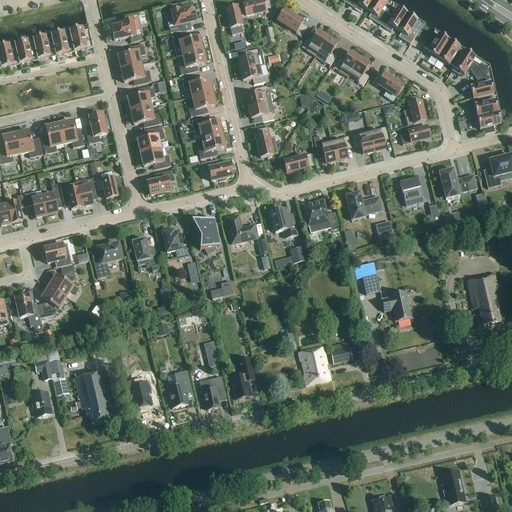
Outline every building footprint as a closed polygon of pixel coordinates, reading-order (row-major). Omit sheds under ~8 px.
[(363,11),(367,13),(375,0),(353,0),(349,7),(360,15),(363,11)] [(368,20),(379,27),(387,15),(382,12),(387,4),(381,0),(375,0),(367,13),(371,15),(368,20)] [(271,14),(268,2),(262,4),(262,3),(243,8),(243,9),(245,19),(259,15),(260,17),(271,14)] [(240,22),(246,20),(245,19),(243,9),(237,10),(237,9),(226,11),(230,31),(232,37),(243,35),(241,28),(240,22)] [(180,27),(196,24),(194,15),(192,16),(191,10),(179,13),(179,11),(171,13),(173,24),(167,25),(170,36),(182,33),(180,27)] [(393,30),(397,32),(407,17),(397,10),(392,18),(387,15),(379,27),(391,34),(393,30)] [(277,23),(296,35),(295,36),(300,39),(307,29),(302,26),(303,24),(284,12),(277,23)] [(407,17),(397,32),(401,35),(398,39),(410,46),(418,35),(412,31),(417,23),(407,17)] [(124,26),(113,28),(114,34),(112,34),(114,43),(129,39),(131,45),(143,42),(140,31),(134,33),(132,22),(124,24),(124,26)] [(275,44),(272,29),(265,31),(268,45),(275,44)] [(70,36),(73,50),(74,53),(86,50),(86,47),(92,46),(92,49),(93,49),(89,31),(82,33),(82,30),(69,33),(70,36)] [(52,40),(55,54),(56,57),(68,54),(68,51),(73,50),(70,36),(64,37),(63,34),(51,37),(52,40)] [(305,53),(315,59),(327,40),(318,34),(312,42),(308,39),(301,49),(306,52),(305,53)] [(430,59),(436,63),(449,43),(438,37),(437,38),(433,35),(424,49),(428,52),(427,54),(431,57),(430,59)] [(180,49),(182,57),(205,52),(203,45),(201,45),(199,39),(188,42),(186,36),(172,39),(174,50),(180,49)] [(33,41),(33,44),(37,59),(37,61),(50,59),(49,56),(55,54),(52,40),(46,41),(45,38),(33,41)] [(327,40),(315,59),(324,65),(325,64),(330,68),(336,58),(331,54),(337,46),(327,40)] [(14,45),(15,48),(19,63),(19,66),(32,63),(31,60),(37,59),(33,44),(28,46),(27,42),(14,45)] [(449,66),(454,69),(463,55),(458,52),(460,50),(449,43),(436,63),(443,67),(444,65),(448,68),(449,66)] [(117,65),(119,72),(141,67),(139,59),(145,57),(142,46),(128,50),(129,55),(118,58),(119,64),(117,65)] [(0,65),(0,67),(1,70),(14,67),(13,64),(19,63),(15,48),(9,50),(9,47),(0,48),(0,65)] [(247,59),(237,62),(240,73),(259,68),(264,67),(260,50),(246,54),(247,59)] [(205,52),(182,57),(184,65),(178,67),(181,78),(195,74),(194,68),(206,66),(204,59),(206,59),(205,52)] [(471,73),(474,78),(487,70),(481,66),(479,67),(473,63),(475,60),(464,53),(463,55),(454,69),(452,72),(458,77),(460,75),(464,78),(468,71),(471,73)] [(347,80),(349,78),(349,77),(360,61),(350,55),(345,63),(340,60),(333,70),(338,73),(338,74),(347,80)] [(272,65),(280,63),(279,57),(270,59),(272,65)] [(349,77),(349,78),(358,83),(357,85),(362,88),(369,78),(364,75),(369,67),(360,61),(349,77)] [(280,63),(272,65),(274,72),(281,70),(280,63)] [(141,67),(119,72),(120,79),(122,78),(124,85),(135,82),(137,88),(151,84),(149,74),(143,75),(141,67)] [(259,68),(240,73),(242,84),(252,81),(253,87),(265,84),(264,79),(262,79),(259,68)] [(475,101),(491,98),(493,97),(490,85),(488,85),(486,77),(488,76),(487,70),(474,78),(478,83),(479,87),(470,89),(471,94),(469,95),(470,102),(475,101)] [(378,75),(372,85),(377,88),(377,87),(386,93),(383,98),(393,104),(396,99),(403,89),(384,76),(383,78),(378,75)] [(190,91),(192,99),(214,94),(213,87),(211,88),(209,81),(198,84),(196,78),(182,82),(184,92),(190,91)] [(127,107),(128,114),(151,109),(149,101),(155,99),(152,88),(138,92),(139,98),(127,100),(129,106),(127,107)] [(246,99),(249,110),(271,105),(268,94),(267,94),(266,88),(254,91),(256,97),(246,99)] [(214,94),(192,99),(194,107),(188,109),(190,120),(205,116),(204,111),(215,108),(214,102),(216,101),(214,94)] [(328,106),(332,100),(325,96),(321,102),(328,106)] [(308,111),(314,101),(307,97),(299,99),(301,108),(302,108),(308,111)] [(418,98),(407,101),(408,108),(408,107),(409,107),(412,118),(405,119),(407,128),(413,127),(414,126),(424,124),(425,124),(420,104),(418,98)] [(473,113),(474,120),(497,115),(494,103),(492,103),(491,98),(475,101),(476,107),(474,107),(475,112),(473,113)] [(271,105),(249,110),(251,121),(261,119),(262,125),(274,122),(273,116),(271,105)] [(151,109),(128,114),(130,121),(132,121),(133,127),(145,124),(146,130),(161,127),(158,116),(153,117),(151,109)] [(107,136),(105,129),(108,129),(106,122),(104,123),(102,116),(101,116),(101,114),(94,116),(95,118),(89,119),(91,131),(86,132),(89,147),(100,144),(99,138),(107,136)] [(497,115),(474,120),(476,128),(478,127),(479,132),(482,131),(483,137),(495,134),(494,128),(500,127),(497,115)] [(200,133),(202,141),(224,136),(222,129),(220,130),(219,123),(207,126),(206,120),(191,124),(194,135),(200,133)] [(65,122),(58,124),(63,146),(72,145),(73,150),(84,148),(81,133),(75,135),(72,123),(66,125),(65,122)] [(63,146),(58,124),(51,126),(52,128),(45,129),(48,141),(42,142),(45,157),(57,154),(55,148),(63,146)] [(425,130),(424,124),(413,127),(414,133),(400,136),(402,147),(430,141),(427,130),(425,130)] [(136,149),(138,156),(161,151),(159,143),(164,141),(162,129),(147,132),(149,140),(137,142),(139,149),(136,149)] [(257,138),(255,138),(260,160),(273,157),(278,156),(274,139),(269,140),(268,136),(269,135),(267,129),(256,132),(257,138)] [(380,132),(369,135),(374,154),(385,152),(382,142),(388,141),(385,129),(379,130),(380,132)] [(22,132),(15,134),(20,156),(28,155),(30,160),(43,157),(40,143),(31,145),(29,133),(23,134),(22,132)] [(20,156),(15,134),(8,136),(8,138),(2,139),(5,151),(0,151),(0,167),(13,164),(12,158),(20,156)] [(374,154),(369,135),(358,138),(358,136),(352,137),(355,149),(361,147),(363,157),(374,154)] [(224,136),(202,141),(203,150),(198,151),(200,162),(215,159),(213,153),(225,150),(224,144),(226,143),(224,136)] [(343,142),(332,144),(337,164),(347,161),(345,151),(351,150),(348,138),(342,140),(343,142)] [(332,144),(331,141),(322,144),(321,139),(313,140),(317,158),(323,157),(326,167),(337,164),(332,144)] [(161,151),(138,156),(140,163),(142,163),(143,169),(155,166),(156,172),(171,169),(168,158),(162,159),(161,151)] [(283,164),(286,176),(308,171),(308,169),(314,167),(311,156),(305,157),(305,159),(283,164)] [(491,171),(483,173),(488,191),(503,187),(502,184),(511,180),(511,160),(511,157),(489,163),(491,171)] [(225,181),(232,179),(232,178),(234,178),(232,171),(230,172),(229,166),(217,168),(216,162),(201,166),(204,177),(209,175),(211,184),(218,182),(219,184),(225,183),(225,181)] [(441,186),(437,187),(441,200),(445,199),(445,202),(459,198),(459,195),(476,191),(473,178),(458,182),(459,183),(456,184),(453,172),(439,175),(441,186)] [(148,191),(146,191),(148,198),(150,197),(150,198),(157,197),(157,199),(164,197),(163,195),(170,193),(168,185),(174,184),(172,173),(157,176),(158,182),(147,185),(148,191)] [(96,182),(98,193),(104,192),(106,202),(118,199),(115,189),(121,187),(119,178),(113,180),(102,182),(101,180),(96,182)] [(95,192),(92,181),(76,185),(77,190),(82,210),(93,207),(89,194),(95,192)] [(417,181),(400,185),(406,208),(428,203),(425,189),(419,191),(417,181)] [(77,190),(76,185),(65,187),(59,188),(62,200),(68,199),(71,212),(82,210),(77,190)] [(53,196),(42,199),(47,218),(49,217),(49,219),(56,217),(56,216),(57,215),(54,202),(60,201),(57,189),(51,190),(53,196)] [(47,218),(42,199),(36,200),(35,194),(24,197),(27,208),(33,207),(36,220),(47,218)] [(359,195),(345,199),(351,221),(382,213),(379,199),(361,204),(359,195)] [(6,204),(7,207),(12,226),(14,225),(14,227),(21,226),(20,224),(22,223),(19,210),(25,209),(22,197),(16,199),(17,202),(6,204)] [(7,207),(1,208),(0,202),(0,224),(1,228),(12,226),(7,207)] [(302,208),(308,229),(328,223),(331,233),(339,231),(335,215),(327,217),(323,202),(302,208)] [(430,207),(435,227),(442,225),(436,205),(430,207)] [(273,226),(271,227),(272,234),(274,233),(275,235),(284,233),(285,241),(297,238),(291,217),(286,219),(284,212),(283,213),(282,211),(275,213),(276,214),(270,216),(273,226)] [(257,241),(254,228),(241,231),(238,218),(226,221),(231,247),(257,241)] [(200,252),(204,251),(207,257),(215,252),(215,249),(219,248),(214,221),(191,223),(200,240),(200,252)] [(376,225),(379,239),(394,236),(392,222),(376,225)] [(178,235),(173,236),(172,233),(162,236),(167,255),(175,253),(177,261),(188,259),(185,247),(181,248),(178,235)] [(135,244),(132,245),(138,268),(145,267),(146,269),(151,268),(152,274),(159,273),(155,255),(149,257),(145,242),(143,242),(142,240),(134,242),(135,244)] [(257,243),(261,257),(267,256),(264,242),(257,243)] [(60,270),(72,267),(67,245),(56,248),(55,246),(49,247),(49,249),(43,251),(44,253),(43,253),(42,255),(42,258),(42,260),(44,262),(45,264),(46,264),(47,266),(58,263),(60,270)] [(122,262),(120,255),(122,255),(120,247),(118,247),(118,246),(97,251),(99,260),(93,261),(97,281),(109,278),(106,265),(122,262)] [(305,263),(302,249),(289,252),(293,266),(305,263)] [(374,265),(375,273),(384,272),(382,264),(374,265)] [(187,267),(189,275),(197,273),(195,265),(187,267)] [(51,282),(47,288),(66,300),(71,293),(76,296),(79,292),(71,287),(75,279),(72,267),(60,270),(62,277),(66,278),(63,282),(56,277),(52,283),(51,282)] [(362,280),(366,297),(380,294),(376,277),(362,280)] [(497,310),(501,309),(494,278),(467,284),(474,315),(479,314),(482,327),(500,323),(497,310)] [(221,291),(223,299),(233,297),(230,284),(220,286),(221,291)] [(44,306),(37,308),(40,321),(53,318),(58,311),(59,312),(66,300),(47,288),(43,294),(45,295),(41,300),(46,303),(44,306)] [(168,290),(160,292),(163,305),(171,303),(168,290)] [(223,299),(221,291),(210,294),(212,302),(223,299)] [(135,302),(133,293),(120,296),(122,305),(135,302)] [(381,302),(384,314),(393,312),(396,324),(411,320),(408,305),(410,304),(408,298),(406,299),(405,294),(390,298),(390,300),(381,302)] [(43,335),(37,308),(31,309),(28,297),(15,300),(19,321),(28,319),(30,329),(33,329),(35,336),(43,335)] [(101,315),(99,307),(96,308),(91,315),(98,319),(101,315)] [(292,336),(282,338),(284,350),(294,347),(292,336)] [(19,351),(17,341),(9,343),(12,353),(19,351)] [(352,362),(349,349),(330,353),(333,366),(352,362)] [(304,378),(306,388),(330,383),(328,373),(326,373),(325,367),(326,367),(323,350),(299,355),(300,364),(302,363),(305,378),(304,378)] [(46,353),(49,365),(59,363),(56,351),(46,353)] [(82,359),(81,354),(69,357),(70,362),(82,359)] [(219,367),(216,356),(206,358),(209,369),(219,367)] [(234,389),(233,391),(234,397),(236,398),(237,402),(250,399),(247,384),(256,382),(250,360),(237,363),(240,378),(231,380),(234,389)] [(34,366),(36,375),(42,373),(44,383),(51,381),(47,363),(34,366)] [(168,397),(170,405),(171,404),(172,411),(188,407),(185,394),(192,393),(187,373),(174,376),(177,387),(167,389),(169,397),(168,397)] [(87,418),(89,417),(92,428),(109,424),(106,411),(112,409),(104,374),(75,380),(81,404),(75,405),(76,407),(70,408),(72,414),(78,412),(77,411),(82,410),(82,411),(85,411),(87,418)] [(201,395),(202,402),(204,401),(206,412),(220,409),(218,401),(226,399),(221,379),(208,382),(210,391),(202,393),(202,394),(201,395)] [(68,397),(64,381),(54,383),(58,399),(68,397)] [(148,384),(129,389),(135,412),(151,408),(148,394),(150,393),(148,384)] [(3,389),(5,397),(13,395),(12,387),(3,389)] [(29,399),(33,413),(35,412),(37,420),(52,417),(47,395),(29,399)] [(0,466),(13,464),(9,447),(11,447),(7,430),(0,431),(0,440),(1,443),(0,442),(0,466)] [(443,493),(444,498),(446,498),(448,508),(465,504),(461,488),(460,488),(459,483),(460,482),(458,474),(441,478),(445,492),(443,493)] [(483,500),(485,511),(497,511),(494,498),(483,500)] [(395,511),(393,511),(390,499),(372,503),(374,511),(395,511)] [(319,511),(332,511),(331,511),(329,503),(318,506),(319,511)]
